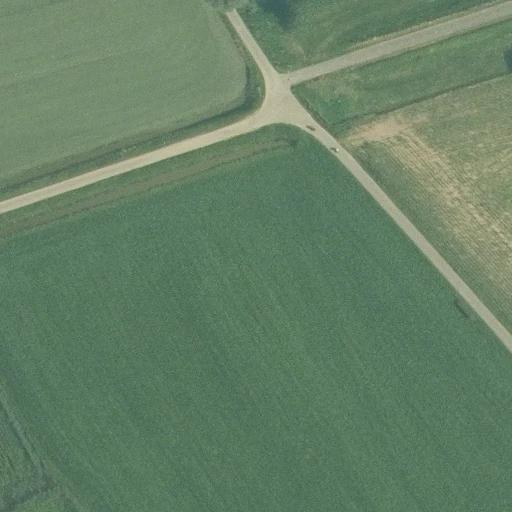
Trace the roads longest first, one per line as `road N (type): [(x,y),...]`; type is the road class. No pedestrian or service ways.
road 1 (unclassified): [(511,343),(276,84)]
road 2 (unclassified): [(0,211),(261,121),(273,109),(276,84)]
